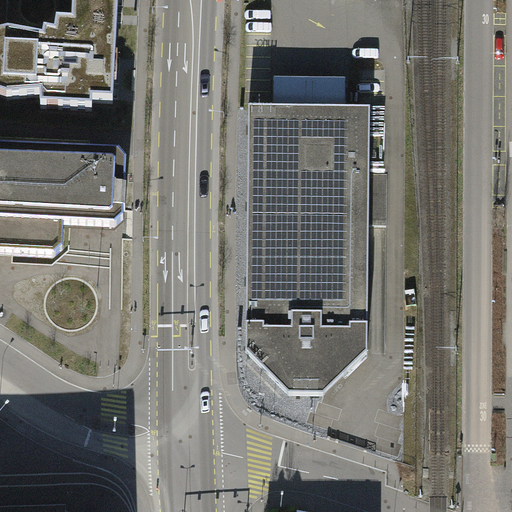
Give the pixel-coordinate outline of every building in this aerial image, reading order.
[(73,0),(73,8),(118,10),(118,0),(73,0)] [(113,106),(118,10),(73,8),(71,27),(56,26),(55,38),(43,36),(43,43),(8,37),(0,38),(0,100),(8,103),(39,101),(40,112),(92,114),(93,106),(113,106)] [(273,78),(273,109),(346,109),(346,79),(273,78)] [(273,109),(248,108),(246,353),(288,396),(324,396),(368,354),(370,109),(346,109),(273,109)] [(119,155),(0,147),(0,255),(54,258),(63,251),(64,226),(114,229),(124,221),(124,212),(125,212),(126,189),(125,188),(126,163),(119,155)]
